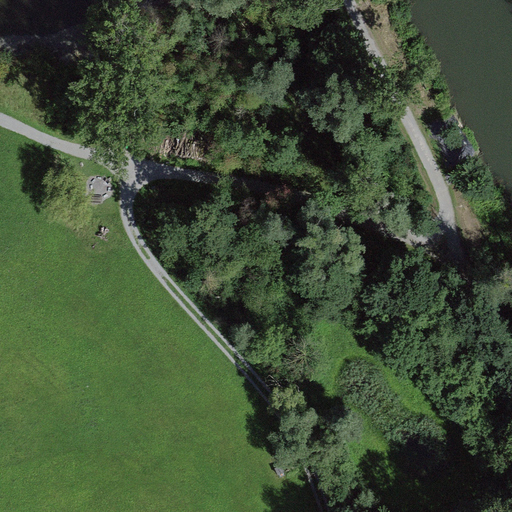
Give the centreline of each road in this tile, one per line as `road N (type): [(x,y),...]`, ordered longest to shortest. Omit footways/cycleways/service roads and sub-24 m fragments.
road 1 (track): [(330,511),(295,431),(147,258),(125,215),(118,170)]
road 2 (track): [(346,0),(445,198),(448,249),(477,283),(511,350)]
road 3 (track): [(448,249),(261,187),(118,170)]
road 4 (track): [(38,134),(136,37),(238,0)]
road 5 (track): [(118,170),(0,119)]
